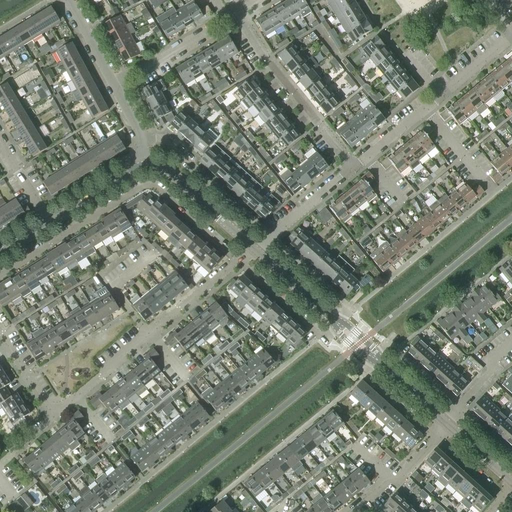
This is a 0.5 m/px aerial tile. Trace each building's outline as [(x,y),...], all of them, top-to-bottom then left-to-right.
[(291,0),(289,0),(282,5),(292,20),(300,15),(291,0)] [(303,0),(291,0),(300,15),(300,14),(302,18),(311,12),(303,0)] [(330,5),(335,14),(355,2),(353,0),(337,0),(333,3),(330,5)] [(193,1),(184,7),(194,22),(203,17),(202,16),(203,15),(206,17),(211,12),(207,6),(199,11),(193,1)] [(335,14),(341,24),(344,21),(360,12),(355,2),(335,14)] [(282,5),(273,10),(283,25),(292,20),(282,5)] [(51,7),(41,13),(51,28),(60,22),(59,20),(58,19),(51,7)] [(184,7),(176,12),(185,27),(194,22),(184,7)] [(173,8),(164,13),(167,18),(176,33),(185,27),(176,12),(173,8)] [(273,10),(265,15),(274,30),(283,25),(273,10)] [(341,24),(346,33),(366,21),(360,12),(344,21),(341,24)] [(41,13),(32,19),(42,34),(51,28),(41,13)] [(167,18),(164,13),(155,19),(167,38),(176,33),(167,18)] [(274,30),(265,15),(256,21),(265,36),(274,30)] [(104,24),(110,33),(125,25),(119,16),(104,24)] [(32,19),(23,24),(32,40),(42,34),(32,19)] [(366,21),(346,33),(346,34),(347,34),(352,42),(372,31),(366,21)] [(23,24),(14,30),(23,45),(32,40),(23,24)] [(110,33),(115,43),(130,35),(125,25),(110,33)] [(14,30),(4,35),(14,51),(23,45),(14,30)] [(309,36),(313,41),(317,38),(313,32),(309,36)] [(4,35),(0,38),(0,49),(4,56),(14,51),(4,35)] [(115,43),(120,53),(135,44),(130,35),(115,43)] [(229,37),(219,43),(229,58),(238,52),(229,37)] [(362,49),(370,58),(384,46),(377,38),(362,49)] [(316,45),(320,50),(324,47),(320,42),(316,45)] [(56,52),(61,61),(77,53),(72,43),(56,52)] [(219,43),(211,48),(220,63),(229,58),(219,43)] [(135,44),(120,53),(125,62),(140,54),(135,44)] [(278,56),(285,65),(298,54),(291,45),(278,56)] [(370,58),(376,66),(391,55),(384,46),(370,58)] [(324,47),(320,50),(324,55),(328,52),(324,47)] [(211,48),(202,53),(211,69),(220,63),(211,48)] [(285,65),(292,73),(309,59),(302,51),(298,54),(285,65)] [(61,61),(66,71),(82,62),(77,53),(61,61)] [(202,53),(193,59),(203,74),(211,69),(202,53)] [(376,66),(383,75),(398,63),(391,55),(376,66)] [(292,73),(299,81),(312,71),(318,66),(311,57),(309,59),(292,73)] [(330,62),(334,67),(338,63),(334,58),(330,62)] [(193,59),(185,64),(194,79),(203,74),(193,59)] [(66,71),(71,80),(87,72),(82,62),(66,71)] [(511,70),(506,62),(497,69),(509,84),(511,81),(511,70)] [(338,63),(334,67),(338,72),(342,68),(338,63)] [(383,75),(390,83),(405,71),(398,63),(383,75)] [(194,79),(185,64),(175,69),(185,85),(194,79)] [(497,69),(489,76),(501,91),(509,84),(497,69)] [(299,81),(306,90),(319,79),(318,78),(312,71),(299,81)] [(390,83),(397,92),(411,80),(405,71),(390,83)] [(71,80),(77,90),(92,82),(87,72),(71,80)] [(344,78),(348,83),(352,80),(348,75),(344,78)] [(489,76),(481,83),(493,98),(501,91),(489,76)] [(251,77),(236,86),(239,89),(252,78),(251,77)] [(306,90),(313,98),(326,87),(326,88),(327,87),(320,77),(318,78),(319,79),(306,90)] [(237,90),(244,98),(259,86),(252,78),(239,89),(237,90)] [(362,87),(364,91),(369,87),(368,85),(365,84),(361,79),(358,82),(362,87)] [(141,91),(146,101),(162,92),(166,90),(161,80),(141,91)] [(352,80),(348,83),(352,88),(356,85),(352,80)] [(411,80),(397,92),(404,100),(419,88),(411,80)] [(0,87),(0,100),(15,92),(9,82),(0,87)] [(77,90),(82,100),(98,91),(92,82),(77,90)] [(481,83),(472,90),(484,105),(493,98),(481,83)] [(241,101),(248,109),(266,95),(259,86),(244,98),(241,101)] [(313,98),(319,107),(332,96),(326,88),(326,87),(313,98)] [(367,94),(371,99),(375,96),(371,91),(370,88),(369,87),(364,91),(367,94)] [(472,90),(464,97),(476,111),(480,116),(488,109),(484,105),(472,90)] [(82,100),(87,109),(103,101),(98,91),(82,100)] [(0,100),(0,102),(5,111),(20,101),(15,92),(0,100)] [(45,92),(39,96),(41,101),(47,97),(45,92)] [(146,101),(151,110),(167,101),(162,92),(146,101)] [(336,93),(332,96),(319,107),(327,115),(343,102),(336,93)] [(357,94),(352,98),(355,102),(360,98),(357,94)] [(253,105),(260,114),(273,103),(266,95),(248,109),(253,105)] [(215,99),(220,105),(224,102),(219,96),(215,99)] [(464,97),(456,103),(468,118),(476,111),(464,97)] [(355,102),(352,98),(347,102),(350,106),(355,102)] [(5,111),(10,120),(26,110),(20,101),(5,111)] [(103,101),(87,109),(92,119),(108,110),(103,101)] [(168,122),(170,124),(175,119),(174,119),(171,112),(173,111),(167,101),(151,110),(156,120),(157,120),(160,126),(168,122)] [(258,115),(265,123),(279,111),(273,103),(260,114),(258,115)] [(371,103),(362,110),(376,127),(385,120),(374,107),(371,103)] [(468,118),(456,103),(447,111),(446,109),(439,115),(444,122),(451,116),(459,126),(468,118)] [(340,108),(335,112),(339,116),(344,112),(340,108)] [(10,120),(16,129),(32,120),(26,110),(10,120)] [(170,124),(178,132),(190,118),(182,110),(174,119),(175,119),(170,124)] [(357,121),(368,134),(376,127),(362,110),(354,117),(357,121)] [(265,123),(272,132),(286,120),(279,111),(265,123)] [(339,116),(335,112),(330,116),(334,120),(339,116)] [(229,116),(233,121),(237,118),(233,113),(229,116)] [(495,117),(497,120),(500,124),(505,120),(500,113),(495,117)] [(178,132),(186,139),(198,125),(190,118),(178,132)] [(237,118),(233,121),(238,126),(242,123),(237,118)] [(16,129),(22,138),(37,129),(32,120),(16,129)] [(279,141),(281,139),(280,139),(293,128),(286,120),(272,132),(279,141)] [(357,121),(349,128),(360,141),(368,134),(357,121)] [(95,123),(92,124),(96,129),(95,130),(98,134),(101,132),(97,126),(95,123)] [(360,141),(349,128),(345,123),(335,132),(339,137),(341,136),(351,148),(360,141)] [(422,131),(413,138),(427,155),(436,148),(426,136),(433,131),(428,124),(421,130),(422,131)] [(186,139),(194,146),(206,132),(198,125),(186,139)] [(280,139),(281,139),(287,147),(300,137),(293,128),(280,139)] [(22,138),(27,148),(43,138),(37,129),(22,138)] [(209,129),(206,132),(194,146),(202,154),(218,137),(209,129)] [(243,133),(247,138),(251,135),(247,130),(243,133)] [(116,134),(106,140),(116,155),(125,149),(116,134)] [(251,135),(247,138),(251,143),(255,140),(251,135)] [(43,138),(27,148),(33,157),(49,148),(43,138)] [(413,138),(405,145),(417,160),(418,162),(419,162),(427,155),(413,138)] [(106,140),(97,146),(107,161),(116,155),(106,140)] [(300,141),(295,145),(299,149),(304,145),(300,141)] [(199,161),(207,169),(223,152),(214,144),(199,161)] [(299,149),(295,145),(290,149),(294,153),(299,149)] [(412,171),(421,164),(419,162),(418,162),(417,160),(405,145),(397,152),(412,171)] [(97,146),(88,152),(97,167),(107,161),(97,146)] [(257,150),(261,154),(265,151),(261,146),(257,150)] [(511,155),(507,149),(499,156),(509,169),(511,166),(511,155)] [(265,151),(261,154),(268,164),(272,160),(265,151)] [(88,152),(79,157),(88,173),(97,167),(88,152)] [(207,169),(215,176),(228,162),(231,159),(223,152),(207,169)] [(412,171),(397,152),(388,159),(387,158),(380,163),(385,170),(392,164),(403,178),(405,176),(407,176),(410,174),(410,172),(412,171)] [(316,153),(308,160),(319,174),(328,167),(316,153)] [(284,154),(279,159),(282,163),(287,158),(284,154)] [(509,169),(499,156),(490,163),(496,171),(489,176),(495,183),(501,177),(500,176),(509,169)] [(79,157),(69,163),(79,178),(88,173),(79,157)] [(282,163),(279,159),(274,163),(277,167),(282,163)] [(308,161),(300,168),(311,181),(319,174),(308,160),(307,160),(308,161)] [(215,176),(223,183),(236,169),(228,162),(215,176)] [(69,163),(60,169),(70,184),(79,178),(69,163)] [(223,183),(231,191),(247,174),(239,166),(236,169),(223,183)] [(288,170),(303,188),(311,181),(300,168),(292,175),(288,170)] [(51,175),(52,177),(56,184),(57,183),(61,190),(70,184),(60,169),(51,175)] [(303,188),(288,170),(279,177),(294,195),(303,188)] [(366,202),(368,204),(377,196),(367,185),(374,179),(369,172),(362,178),(363,179),(354,187),(366,202)] [(231,191),(239,198),(255,181),(247,174),(231,191)] [(56,184),(52,177),(43,183),(49,192),(44,195),(48,201),(62,192),(61,190),(57,183),(56,184)] [(239,198),(247,205),(260,191),(262,188),(255,181),(239,198)] [(465,184),(456,191),(467,204),(476,196),(477,198),(484,192),(478,185),(471,191),(465,184)] [(281,186),(276,191),(282,196),(286,191),(281,186)] [(354,187),(346,194),(358,208),(366,202),(354,187)] [(247,205),(255,212),(268,198),(260,191),(247,205)] [(456,191),(448,198),(458,210),(467,204),(456,191)] [(139,197),(120,209),(124,216),(127,214),(137,208),(144,215),(156,202),(156,201),(148,194),(143,200),(139,197)] [(358,208),(346,194),(338,200),(350,215),(358,208)] [(271,195),(268,198),(255,212),(264,220),(280,202),(271,195)] [(437,202),(440,205),(450,217),(458,210),(448,198),(446,195),(437,202)] [(16,200),(7,205),(11,212),(10,212),(14,219),(16,221),(30,212),(26,206),(22,209),(16,200)] [(158,200),(156,201),(156,202),(144,215),(152,222),(166,207),(158,200)] [(329,208),(342,224),(352,217),(350,215),(338,200),(329,208)] [(428,208),(430,209),(431,211),(442,224),(450,217),(440,205),(437,202),(437,201),(428,208)] [(5,203),(0,206),(0,215),(5,224),(14,219),(10,212),(11,212),(7,205),(5,203)] [(174,215),(166,207),(152,222),(161,230),(162,228),(174,215)] [(325,208),(321,212),(328,221),(329,221),(333,217),(325,208)] [(120,209),(110,215),(121,232),(131,226),(126,218),(124,216),(120,209)] [(400,210),(393,216),(395,219),(399,216),(401,218),(404,215),(400,210)] [(431,211),(423,218),(433,231),(442,224),(431,211)] [(316,216),(324,225),(328,221),(321,212),(316,216)] [(127,214),(124,216),(126,218),(131,226),(134,224),(127,214)] [(110,215),(101,221),(111,236),(112,238),(121,232),(110,215)] [(182,222),(174,215),(162,228),(161,230),(160,230),(168,237),(182,222)] [(423,218),(415,225),(425,238),(433,231),(423,218)] [(101,221),(92,227),(102,242),(111,236),(101,221)] [(190,229),(182,222),(168,237),(169,238),(171,236),(178,242),(190,229)] [(406,232),(417,245),(425,238),(415,225),(406,232)] [(92,227),(83,232),(93,248),(102,242),(92,227)] [(290,244),(299,252),(311,238),(299,227),(288,239),(292,242),(290,244)] [(198,236),(190,229),(178,242),(186,250),(198,236)] [(395,236),(398,239),(408,252),(417,245),(406,232),(404,229),(395,236)] [(365,234),(363,231),(354,238),(357,242),(365,234)] [(83,232),(74,238),(86,258),(96,252),(93,248),(83,232)] [(206,244),(198,236),(186,250),(194,257),(206,244)] [(359,244),(363,249),(372,242),(368,237),(359,244)] [(74,238),(65,244),(74,259),(75,259),(76,261),(75,261),(78,264),(86,258),(74,238)] [(299,252),(307,259),(319,245),(311,238),(299,252)] [(398,239),(389,246),(400,258),(408,252),(398,239)] [(386,242),(378,249),(381,253),(392,265),(400,258),(389,246),(386,242)] [(65,244),(56,250),(66,267),(75,261),(76,261),(75,259),(74,259),(65,244)] [(214,251),(206,244),(194,257),(193,259),(200,266),(214,251)] [(125,248),(120,251),(122,254),(127,252),(131,248),(129,245),(125,248)] [(307,259),(315,266),(327,252),(319,245),(307,259)] [(161,255),(164,258),(168,254),(164,250),(163,251),(159,248),(156,251),(161,255)] [(381,253),(378,249),(369,256),(383,273),(392,265),(381,253)] [(56,250),(46,255),(56,272),(57,273),(66,267),(56,250)] [(223,258),(214,251),(200,266),(209,274),(223,258)] [(315,266),(323,273),(335,260),(327,252),(315,266)] [(168,261),(172,265),(175,262),(172,259),(173,258),(168,254),(164,258),(168,261)] [(46,255),(37,261),(47,277),(56,271),(56,272),(46,255)] [(347,263),(338,256),(335,260),(323,273),(331,281),(343,267),(347,263)] [(37,261),(28,267),(37,282),(47,277),(37,261)] [(351,274),(355,271),(347,263),(343,267),(331,281),(339,288),(351,274)] [(499,269),(510,282),(511,279),(511,263),(507,267),(505,264),(499,269)] [(28,267),(19,273),(28,288),(29,288),(31,292),(40,286),(37,282),(28,267)] [(175,271),(166,278),(179,294),(188,287),(184,282),(181,278),(175,271)] [(19,273),(10,279),(19,294),(28,288),(19,273)] [(351,274),(339,288),(347,295),(349,293),(352,296),(359,289),(360,290),(372,282),(365,276),(359,282),(351,274)] [(228,287),(238,297),(252,281),(249,278),(247,280),(242,276),(236,282),(234,280),(228,287)] [(166,278),(158,285),(171,301),(179,294),(166,278)] [(10,279),(0,284),(11,302),(21,296),(19,294),(10,279)] [(194,287),(187,279),(184,282),(188,287),(190,290),(194,287)] [(238,297),(246,304),(258,291),(253,286),(255,284),(252,281),(238,297)] [(11,302),(0,284),(0,305),(2,308),(11,302)] [(158,285),(150,292),(162,308),(171,301),(158,285)] [(478,289),(474,292),(488,309),(501,299),(496,293),(493,295),(485,286),(479,290),(478,289)] [(246,304),(254,311),(268,296),(265,293),(263,295),(258,291),(246,304)] [(108,292),(98,298),(109,315),(119,309),(109,294),(108,292)] [(150,292),(141,299),(154,314),(162,308),(150,292)] [(472,297),(466,301),(484,322),(486,320),(482,314),(488,309),(474,292),(470,295),(472,297)] [(254,311),(262,318),(274,305),(269,301),(271,299),(268,296),(254,311)] [(98,298),(89,304),(100,321),(109,315),(98,298)] [(154,314),(141,299),(132,306),(145,322),(154,314)] [(460,304),(456,307),(470,324),(476,319),(481,324),(484,322),(466,301),(461,306),(460,304)] [(216,303),(208,310),(219,324),(228,317),(216,303)] [(38,304),(30,310),(32,313),(40,308),(38,304)] [(82,311),(81,311),(91,327),(100,321),(89,304),(81,309),(82,311)] [(262,318),(270,326),(284,310),(281,307),(279,309),(274,305),(262,318)] [(454,312),(448,317),(465,337),(468,335),(464,330),(470,324),(456,307),(452,310),(454,312)] [(72,317),(82,332),(91,327),(81,311),(79,308),(70,313),(72,317)] [(208,310),(199,317),(211,331),(219,324),(208,310)] [(270,326),(278,333),(290,320),(285,315),(287,313),(284,310),(270,326)] [(72,317),(63,323),(73,338),(82,332),(72,317)] [(199,317),(191,324),(202,338),(206,342),(214,335),(211,331),(199,317)] [(462,340),(465,338),(465,337),(448,317),(443,321),(441,319),(437,323),(451,340),(458,334),(462,340)] [(2,323),(5,328),(10,325),(7,320),(2,323)] [(278,333),(286,340),(300,325),(297,322),(295,324),(290,320),(278,333)] [(63,323),(54,329),(64,344),(73,338),(63,323)] [(191,324),(183,331),(194,345),(202,338),(191,324)] [(488,327),(488,328),(493,334),(497,330),(492,324),(488,327)] [(300,325),(286,340),(296,349),(302,342),(301,341),(306,334),(301,330),(303,328),(300,325)] [(44,332),(54,350),(64,344),(54,329),(45,334),(44,332)] [(194,345),(183,331),(178,335),(175,332),(164,341),(170,347),(177,341),(185,352),(194,345)] [(44,332),(34,338),(45,355),(54,350),(44,332)] [(482,332),(479,335),(484,341),(487,338),(482,332)] [(416,362),(429,347),(418,337),(411,345),(414,348),(408,353),(411,355),(410,357),(416,362)] [(45,355),(34,338),(25,344),(36,361),(45,355)] [(220,343),(212,350),(217,355),(225,348),(222,345),(220,343)] [(423,366),(425,368),(437,354),(429,347),(416,362),(421,367),(423,366)] [(145,361),(141,365),(152,379),(161,372),(152,361),(159,356),(153,349),(143,358),(145,361)] [(263,349),(254,356),(266,370),(271,366),(273,368),(276,365),(273,360),(269,356),(263,349)] [(426,371),(432,377),(445,362),(437,354),(425,368),(427,370),(426,371)] [(254,356),(246,363),(259,379),(262,376),(261,374),(266,370),(254,356)] [(475,360),(472,364),(471,366),(479,373),(483,368),(475,360)] [(438,380),(441,383),(453,369),(445,362),(432,377),(437,382),(438,380)] [(246,363),(238,370),(249,384),(254,379),(256,381),(259,379),(246,363)] [(141,365),(132,372),(144,386),(152,379),(141,365)] [(442,386),(448,391),(461,376),(453,369),(441,383),(443,385),(442,386)] [(238,370),(229,377),(242,392),(246,390),(244,388),(249,384),(238,370)] [(132,372),(124,379),(135,393),(139,397),(147,390),(144,386),(132,372)] [(511,373),(502,385),(511,394),(511,373)] [(0,397),(6,393),(3,388),(10,384),(4,374),(0,376),(0,397)] [(461,376),(448,391),(453,396),(454,395),(457,397),(470,383),(461,376)] [(229,377),(221,383),(232,397),(237,393),(239,395),(242,392),(229,377)] [(124,379),(116,386),(127,400),(135,393),(124,379)] [(351,395),(359,403),(371,389),(362,382),(351,395)] [(221,383),(213,390),(226,406),(229,403),(227,401),(232,397),(221,383)] [(116,386),(107,393),(119,407),(119,406),(122,411),(130,404),(127,400),(116,386)] [(226,406),(213,390),(210,387),(200,396),(208,405),(209,404),(215,411),(221,407),(222,409),(226,406)] [(180,389),(175,393),(178,396),(182,401),(185,398),(181,394),(182,392),(180,389)] [(359,403),(368,410),(380,397),(371,389),(359,403)] [(0,408),(2,408),(6,414),(23,404),(16,394),(9,398),(6,393),(0,397),(0,408)] [(119,407),(107,393),(102,397),(100,394),(89,402),(94,409),(101,403),(110,414),(119,407)] [(175,393),(167,400),(169,403),(178,396),(181,401),(182,401),(178,396),(175,393)] [(163,394),(155,400),(158,403),(166,397),(163,394)] [(476,415),(479,417),(491,403),(483,396),(469,411),(475,417),(476,415)] [(368,410),(377,418),(388,405),(380,397),(368,410)] [(155,400),(147,407),(149,410),(158,403),(155,400)] [(167,400),(159,407),(161,410),(169,403),(167,400)] [(197,403),(189,410),(202,426),(205,423),(204,421),(209,417),(197,403)] [(479,421),(485,426),(499,411),(491,403),(479,417),(481,419),(479,421)] [(23,404),(6,414),(10,421),(5,424),(10,433),(25,424),(22,419),(29,414),(23,404)] [(335,409),(339,414),(342,411),(339,407),(338,407),(336,405),(333,407),(335,409)] [(377,418),(385,426),(397,412),(388,405),(377,418)] [(147,407),(139,414),(141,417),(149,410),(147,407)] [(189,410),(180,417),(192,431),(197,426),(199,428),(202,426),(189,410)] [(70,423),(65,427),(77,441),(85,434),(77,423),(84,418),(78,411),(68,420),(70,423)] [(333,411),(324,419),(335,432),(344,425),(333,411)] [(492,430),(495,432),(507,418),(499,411),(485,426),(491,431),(492,430)] [(385,426),(393,433),(405,420),(397,412),(385,426)] [(139,414),(130,421),(133,424),(141,417),(139,414)] [(180,417),(172,424),(185,439),(189,437),(187,435),(192,431),(180,417)] [(496,435),(502,441),(511,429),(511,422),(507,418),(495,432),(497,434),(496,435)] [(324,419),(315,426),(326,440),(335,432),(324,419)] [(393,433),(402,441),(414,428),(405,420),(393,433)] [(172,424),(164,430),(175,444),(180,440),(182,442),(185,439),(172,424)] [(315,426),(306,433),(318,447),(326,440),(315,426)] [(65,427),(57,434),(68,448),(72,452),(80,445),(77,441),(65,427)] [(414,428),(402,441),(411,449),(422,436),(414,428)] [(509,445),(511,447),(511,445),(511,429),(502,441),(508,446),(509,445)] [(125,434),(128,437),(131,441),(135,438),(132,434),(132,433),(130,430),(125,434)] [(164,430),(155,437),(168,453),(172,450),(170,448),(175,444),(164,430)] [(306,433),(297,440),(309,454),(318,447),(306,433)] [(57,434),(49,441),(60,455),(68,448),(57,434)] [(155,437),(147,444),(158,458),(164,454),(165,456),(168,453),(155,437)] [(374,438),(371,441),(380,448),(383,445),(374,438)] [(297,440),(289,448),(300,461),(309,454),(297,440)] [(49,441),(40,448),(52,462),(60,455),(49,441)] [(147,444),(139,451),(152,467),(155,464),(153,462),(158,458),(147,444)] [(40,448),(32,454),(43,468),(52,462),(40,448)] [(289,448),(280,455),(291,469),(300,461),(289,448)] [(424,463),(432,470),(445,456),(436,449),(424,463)] [(152,467),(139,451),(130,458),(142,472),(147,468),(148,470),(152,467)] [(391,452),(388,456),(398,465),(401,461),(396,456),(397,455),(393,451),(391,453),(391,452)] [(43,468),(32,454),(27,459),(25,457),(22,460),(35,476),(43,468)] [(91,459),(88,456),(86,457),(85,455),(79,460),(83,465),(86,462),(91,459)] [(280,455),(271,462),(282,476),(291,469),(280,455)] [(432,470),(440,477),(452,463),(445,456),(432,470)] [(271,462),(262,469),(273,483),(282,476),(271,462)] [(123,463),(115,471),(126,484),(131,481),(133,483),(137,479),(123,463)] [(444,488),(448,484),(460,470),(452,463),(440,477),(436,481),(444,488)] [(262,469),(253,477),(265,490),(273,483),(262,469)] [(358,470),(349,477),(361,491),(370,483),(358,470)] [(448,484),(456,491),(468,478),(460,470),(448,484)] [(115,471),(106,477),(118,491),(119,490),(121,492),(127,487),(126,485),(126,484),(115,471)] [(95,481),(98,484),(110,498),(118,491),(106,477),(103,474),(95,481)] [(265,490),(253,477),(244,484),(255,498),(265,490)] [(349,477),(341,484),(352,498),(361,491),(349,477)] [(456,491),(464,499),(476,485),(468,478),(456,491)] [(64,484),(59,488),(62,491),(63,491),(65,494),(69,491),(64,484)] [(98,484),(90,491),(101,505),(110,498),(98,484)] [(341,484),(332,491),(343,505),(352,498),(341,484)] [(464,499),(471,506),(484,492),(476,485),(464,499)] [(303,493),(301,490),(291,497),(294,500),(303,493)] [(90,491),(81,498),(93,511),(101,505),(90,491)] [(332,491),(323,499),(333,511),(334,511),(343,505),(332,491)] [(385,506),(390,511),(393,511),(407,498),(399,491),(385,506)] [(484,492),(471,506),(478,511),(481,511),(492,499),(484,492)] [(16,500),(25,511),(26,511),(32,511),(29,508),(33,504),(25,493),(21,497),(16,500)] [(314,506),(319,511),(333,511),(323,499),(320,495),(311,502),(314,506)] [(81,498),(73,505),(78,511),(92,511),(93,511),(81,498)] [(393,511),(408,511),(415,505),(407,498),(393,511)] [(17,511),(23,511),(25,511),(16,500),(11,504),(17,511)] [(209,511),(228,511),(230,511),(223,501),(209,511)] [(277,506),(274,502),(265,510),(266,511),(269,511),(272,510),(277,506)]
